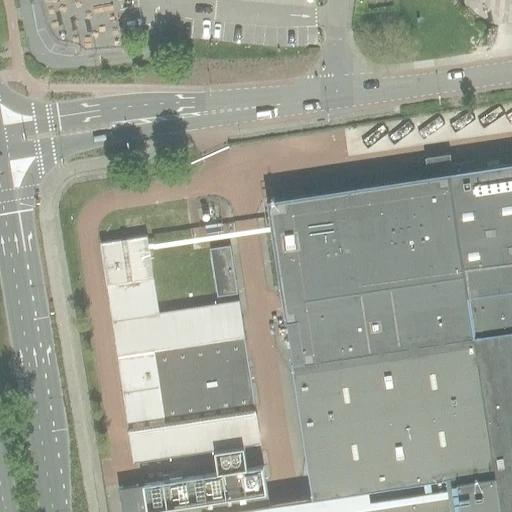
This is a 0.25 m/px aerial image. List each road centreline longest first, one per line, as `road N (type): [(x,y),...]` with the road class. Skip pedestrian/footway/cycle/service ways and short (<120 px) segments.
road 1 (tertiary): [(329,95),(0,143)]
road 2 (primary): [(50,511),(0,189)]
road 3 (tertiary): [(329,95),(511,69)]
